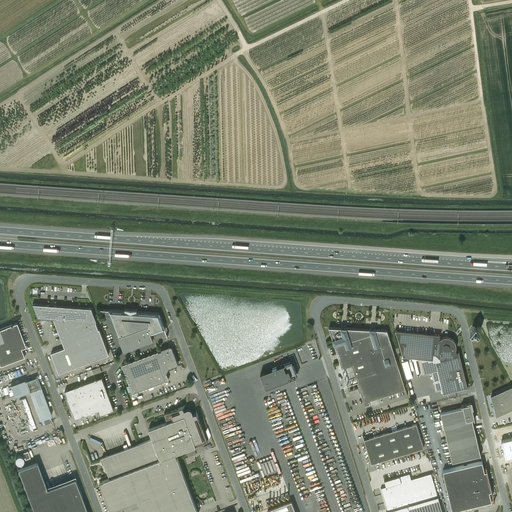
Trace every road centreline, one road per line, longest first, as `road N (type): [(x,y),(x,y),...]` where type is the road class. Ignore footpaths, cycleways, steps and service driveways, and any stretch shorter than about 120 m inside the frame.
road 1 (unclassified): [(98,511),(20,299),(22,284),(34,279),(159,289),(245,511)]
road 2 (unclassified): [(376,511),(314,317),(325,300),(460,315),(508,511)]
road 3 (motorway): [(0,244),(511,281)]
road 4 (motorway): [(476,265),(0,230)]
road 5 (unknown): [(199,389),(71,439)]
